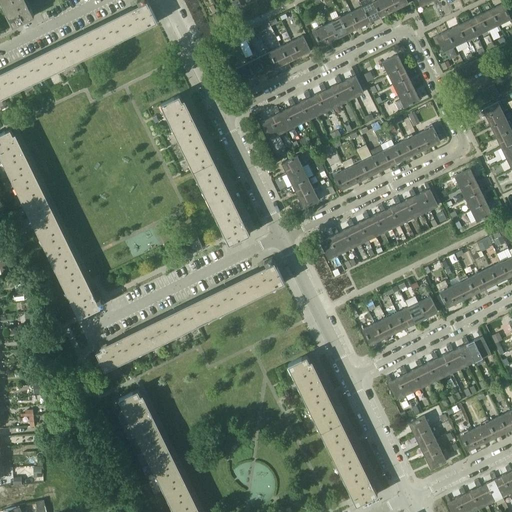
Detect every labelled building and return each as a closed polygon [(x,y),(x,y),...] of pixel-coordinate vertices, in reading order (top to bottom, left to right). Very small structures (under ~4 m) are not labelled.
[(135,9),(61,45),(0,74),(0,97),(157,21),(147,0),(135,0),(131,2),(135,9)] [(0,0),(13,26),(34,16),(30,7),(26,0),(0,0)] [(386,0),(372,0),(373,1),(381,16),(397,8),(393,2),(389,4),(386,0)] [(408,3),(406,0),(386,0),(389,4),(393,2),(397,8),(408,3)] [(373,1),(362,6),(370,21),(381,16),(373,1)] [(503,3),(491,9),(498,24),(510,18),(503,3)] [(362,6),(351,12),(359,27),(370,21),(362,6)] [(491,9),(480,14),(487,29),(498,24),(491,9)] [(351,12),(340,17),(348,32),(359,27),(351,12)] [(480,14),(469,19),(477,34),(487,29),(480,14)] [(340,15),(332,19),(333,21),(325,25),(329,33),(333,31),(336,38),(348,32),(340,17),(340,15)] [(469,19),(458,25),(466,40),(477,34),(469,19)] [(319,25),(312,29),(320,46),(336,38),(333,31),(329,33),(325,25),(320,27),(319,25)] [(458,25),(448,30),(455,45),(466,40),(458,25)] [(443,51),(455,45),(448,30),(436,36),(443,51)] [(303,35),(291,41),(299,56),(310,50),(303,35)] [(291,41),(280,46),(288,61),(299,56),(291,41)] [(238,43),(232,46),(235,52),(241,49),(238,43)] [(280,46),(269,52),(277,67),(288,61),(280,46)] [(230,48),(224,50),(228,61),(235,58),(232,52),(230,48)] [(269,52),(259,57),(266,72),(277,67),(269,52)] [(397,54),(382,62),(388,73),(403,66),(397,54)] [(259,57),(247,62),(255,77),(266,72),(259,57)] [(481,57),(475,60),(481,71),(486,68),(481,57)] [(450,67),(447,61),(445,62),(443,59),(439,61),(444,70),(450,67)] [(475,60),(470,62),(475,73),(481,71),(475,60)] [(247,62),(236,68),(243,83),(255,77),(247,62)] [(470,62),(464,65),(470,76),(475,73),(470,62)] [(464,65),(459,68),(464,79),(470,76),(464,65)] [(403,66),(388,73),(393,84),(408,77),(403,66)] [(458,81),(464,79),(459,68),(453,71),(458,81)] [(353,76),(347,79),(355,96),(363,92),(358,80),(361,78),(357,70),(354,72),(352,69),(350,71),(353,76)] [(370,70),(365,73),(368,80),(374,78),(370,70)] [(408,77),(393,84),(399,95),(414,87),(408,77)] [(348,99),(340,83),(341,82),(340,79),(336,81),(337,84),(332,86),(340,103),(348,99)] [(347,79),(341,82),(340,83),(348,99),(355,96),(347,79)] [(494,84),(488,87),(494,97),(499,95),(494,84)] [(340,103),(332,86),(326,89),(325,87),(320,89),(322,91),(324,90),(332,107),(340,103)] [(414,87),(399,95),(404,107),(419,99),(414,87)] [(488,87),(483,89),(488,100),(494,97),(488,87)] [(483,89),(478,92),(483,103),(488,100),(483,89)] [(322,91),(316,94),(324,111),(332,107),(324,90),(322,91)] [(478,92),(472,95),(477,105),(483,103),(478,92)] [(239,217),(212,161),(179,94),(161,103),(229,243),(250,233),(242,216),(239,217)] [(324,111),(316,94),(310,97),(309,94),(305,96),(306,99),(308,98),(317,115),(324,111)] [(471,108),(477,105),(472,95),(466,97),(471,108)] [(306,99),(301,102),(309,118),(317,115),(308,98),(306,99)] [(483,109),(490,125),(498,121),(495,116),(503,112),(501,109),(503,108),(499,101),(483,109)] [(294,102),(290,104),(291,106),(285,109),(294,126),(301,122),(293,106),(295,105),(295,104),(294,102)] [(301,102),(295,104),(295,105),(293,106),(301,122),(309,118),(301,102)] [(285,109),(279,112),(278,109),(274,111),(275,114),(277,113),(286,130),(294,126),(285,109)] [(418,123),(413,111),(408,113),(411,119),(414,125),(418,123)] [(498,121),(490,125),(496,136),(511,129),(511,128),(511,126),(509,121),(508,122),(503,112),(495,116),(498,121)] [(275,114),(270,117),(278,134),(286,130),(277,113),(275,114)] [(270,117),(264,119),(261,114),(259,115),(270,138),(278,134),(270,117)] [(432,124),(424,128),(425,129),(416,134),(420,142),(425,140),(429,146),(440,141),(432,124)] [(370,132),(367,126),(360,129),(363,135),(370,132)] [(91,294),(49,207),(11,128),(0,133),(0,152),(80,316),(101,306),(105,304),(98,290),(91,294)] [(511,129),(496,136),(501,146),(511,141),(511,130),(511,129)] [(416,134),(412,136),(411,134),(404,138),(405,139),(412,154),(429,146),(425,140),(420,142),(416,134)] [(405,139),(394,144),(402,159),(412,154),(405,139)] [(511,141),(501,146),(507,158),(511,155),(511,141)] [(394,144),(383,150),(390,165),(402,159),(394,144)] [(383,150),(372,155),(379,170),(390,165),(383,150)] [(297,155),(282,162),(287,174),(303,167),(297,155)] [(372,155),(362,160),(369,176),(379,170),(372,155)] [(361,159),(353,162),(354,164),(345,168),(349,177),(354,174),(357,181),(369,176),(362,160),(361,159)] [(327,175),(321,164),(317,165),(323,177),(327,175)] [(303,167),(287,174),(293,185),(308,178),(303,167)] [(340,169),(333,172),(341,189),(357,181),(354,174),(349,177),(345,168),(341,170),(340,169)] [(455,175),(460,187),(475,180),(470,168),(455,175)] [(308,178),(293,185),(298,196),(314,189),(308,178)] [(475,180),(460,187),(466,198),(481,190),(475,180)] [(427,189),(421,192),(430,209),(438,205),(427,182),(424,184),(427,189)] [(314,189),(298,196),(304,207),(319,200),(314,189)] [(481,190),(466,198),(471,209),(486,202),(481,190)] [(414,192),(410,194),(412,197),(406,199),(414,216),(422,212),(414,196),(416,195),(414,192)] [(421,192),(416,195),(414,196),(422,212),(430,209),(421,192)] [(414,216),(406,199),(400,202),(399,200),(395,202),(396,204),(399,203),(407,220),(414,216)] [(486,202),(471,209),(477,220),(492,213),(486,202)] [(396,204),(391,207),(399,224),(407,220),(399,203),(396,204)] [(391,227),(383,211),(385,210),(383,207),(379,209),(381,212),(375,214),(383,231),(391,227)] [(391,207),(385,210),(383,211),(391,227),(399,224),(391,207)] [(375,214),(369,217),(368,215),(364,217),(365,219),(367,218),(375,235),(383,231),(375,214)] [(365,219),(359,222),(367,239),(375,235),(367,218),(365,219)] [(360,242),(352,226),(354,225),(352,222),(348,224),(350,227),(344,229),(352,246),(360,242)] [(359,222),(354,225),(352,226),(360,242),(367,239),(359,222)] [(509,226),(500,231),(503,238),(511,233),(511,225),(509,227),(509,226)] [(352,246),(344,229),(338,232),(337,230),(333,232),(334,234),(336,233),(344,250),(352,246)] [(334,234),(328,237),(337,254),(344,250),(336,233),(334,234)] [(323,240),(320,234),(318,235),(328,258),(337,254),(328,237),(323,240)] [(488,244),(491,242),(487,236),(477,242),(480,249),(489,245),(488,244)] [(189,241),(195,251),(203,247),(197,237),(189,241)] [(481,251),(477,253),(471,256),(473,259),(482,255),(481,251)] [(262,270),(188,305),(96,350),(105,369),(197,324),(284,281),(274,261),(272,256),(258,263),(262,270)] [(499,260),(500,262),(507,277),(511,274),(511,258),(511,256),(507,258),(507,257),(499,260)] [(500,262),(489,267),(496,282),(507,277),(500,262)] [(489,267),(478,272),(485,288),(496,282),(489,267)] [(478,272),(468,277),(467,278),(475,293),(485,288),(478,272)] [(460,281),(451,286),(455,294),(460,291),(464,298),(475,293),(467,278),(468,277),(467,276),(459,280),(460,281)] [(447,306),(464,298),(460,291),(455,294),(451,286),(447,287),(447,286),(439,289),(447,306)] [(430,296),(419,301),(426,316),(437,311),(430,296)] [(419,301),(408,307),(415,322),(426,316),(419,301)] [(408,307),(397,312),(404,327),(415,322),(408,307)] [(397,312),(386,317),(393,333),(404,327),(397,312)] [(386,317),(375,323),(382,338),(393,333),(386,317)] [(375,323),(363,328),(370,344),(382,338),(375,323)] [(480,330),(477,331),(480,337),(474,339),(482,356),(490,352),(480,330)] [(482,356),(474,339),(468,342),(469,343),(467,343),(475,360),(482,356)] [(467,340),(463,342),(464,344),(459,347),(467,364),(475,360),(467,343),(469,343),(468,342),(467,340)] [(467,364),(459,347),(453,350),(452,347),(448,349),(449,352),(451,351),(459,367),(467,364)] [(451,351),(449,352),(443,354),(451,371),(459,367),(451,351)] [(443,354),(438,357),(436,355),(432,357),(433,359),(436,358),(444,375),(451,371),(443,354)] [(366,477),(339,421),(307,355),(288,364),(356,504),(377,494),(373,485),(368,476),(366,477)] [(436,358),(433,359),(428,362),(436,379),(444,375),(436,358)] [(428,383),(420,366),(422,365),(421,362),(417,364),(418,367),(413,369),(421,386),(428,383)] [(428,362),(422,365),(420,366),(428,383),(436,379),(428,362)] [(413,369),(407,372),(405,370),(401,372),(403,374),(403,375),(405,374),(413,390),(421,386),(413,369)] [(397,377),(391,380),(389,374),(386,376),(397,398),(405,394),(397,377)] [(413,390),(405,374),(403,375),(403,374),(397,377),(405,394),(413,390)] [(198,511),(183,481),(138,388),(119,397),(175,511),(198,511)] [(511,415),(510,410),(499,416),(506,431),(511,428),(511,415)] [(424,415),(409,423),(415,434),(430,427),(424,415)] [(499,416),(489,421),(488,421),(496,436),(506,431),(499,416)] [(481,424),(472,429),(476,437),(481,435),(484,442),(496,436),(488,421),(489,421),(488,419),(480,423),(481,424)] [(430,427),(415,434),(420,445),(435,438),(430,427)] [(468,450),(484,442),(481,435),(476,437),(472,429),(468,431),(467,429),(460,433),(468,450)] [(435,438),(420,445),(425,456),(440,449),(435,438)] [(440,449),(425,456),(431,468),(446,460),(440,449)] [(41,466),(33,466),(34,477),(42,477),(41,466)] [(511,490),(511,476),(510,471),(511,470),(510,467),(506,469),(508,472),(502,475),(510,492),(511,490)] [(510,492),(502,475),(496,478),(495,475),(491,477),(492,480),(494,479),(502,496),(510,492)] [(494,479),(492,480),(486,483),(494,499),(502,496),(494,479)] [(100,511),(90,480),(78,484),(87,511),(89,511),(96,510),(97,511),(100,511)] [(479,482),(475,484),(477,487),(471,490),(479,507),(487,503),(479,486),(481,485),(479,482)] [(486,483),(481,485),(479,486),(487,503),(494,499),(486,483)] [(479,507),(471,490),(465,493),(464,490),(460,492),(461,495),(463,494),(471,511),(479,507)] [(463,494),(461,495),(456,498),(462,511),(468,511),(471,511),(463,494)] [(450,500),(447,495),(445,496),(452,511),(462,511),(456,498),(450,500)] [(59,511),(57,503),(45,506),(43,499),(35,501),(37,511),(59,511)] [(26,511),(23,511),(21,511),(20,509),(26,507),(25,502),(19,504),(19,506),(3,510),(3,511),(0,511),(26,511)]
